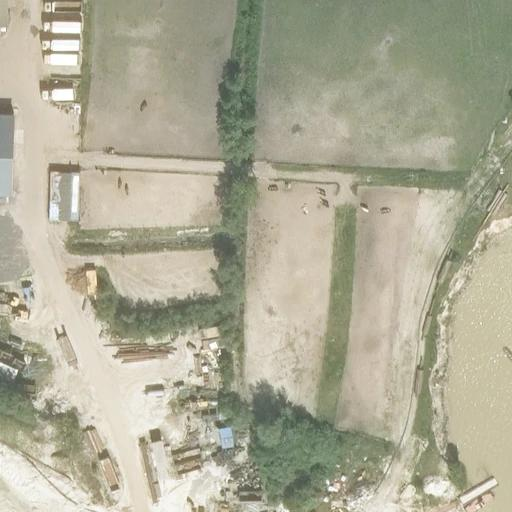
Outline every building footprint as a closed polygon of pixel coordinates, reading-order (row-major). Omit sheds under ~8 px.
[(61,44),(60,68),(79,68),(79,44),(61,44)] [(9,114),(0,113),(0,196),(7,196),(9,114)] [(55,169),(54,217),(85,218),(86,169),(55,169)] [(0,264),(16,265),(17,232),(0,231),(0,264)] [(0,344),(0,354),(20,364),(23,355),(0,344)] [(173,361),(173,370),(201,368),(200,344),(164,346),(165,361),(173,361)] [(0,368),(18,376),(22,366),(0,356),(0,368)] [(195,492),(219,470),(212,464),(189,486),(195,492)]
